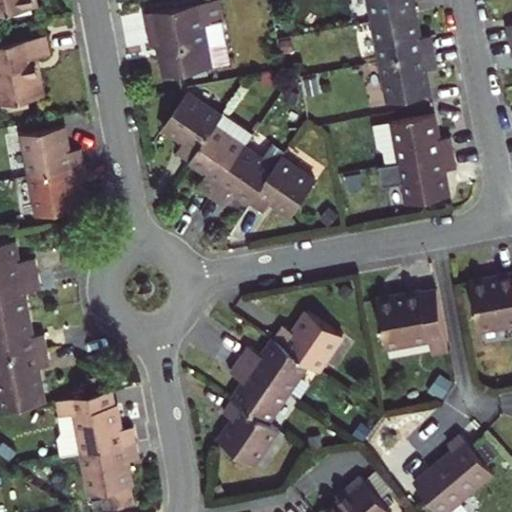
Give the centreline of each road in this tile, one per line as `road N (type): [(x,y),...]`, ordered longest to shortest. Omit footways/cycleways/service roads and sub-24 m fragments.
road 1 (residential): [(186,281),(436,233)]
road 2 (residential): [(91,0),(137,246)]
road 3 (residential): [(508,220),(466,0)]
road 4 (residential): [(153,330),(179,465),(179,511)]
road 5 (residential): [(468,396),(436,233)]
road 6 (residential): [(191,511),(280,497),(341,457)]
road 7 (residential): [(137,246),(107,266),(103,302),(118,322),(153,330)]
